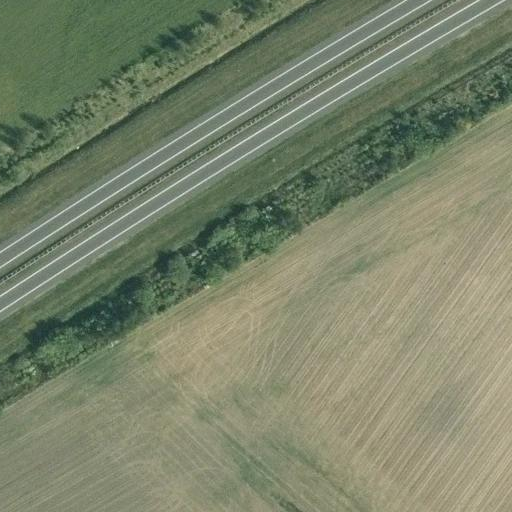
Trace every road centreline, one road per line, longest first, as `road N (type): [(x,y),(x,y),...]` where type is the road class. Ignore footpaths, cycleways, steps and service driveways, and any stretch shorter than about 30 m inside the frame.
road 1 (trunk): [(0,305),(492,0)]
road 2 (trunk): [(423,0),(0,263)]
